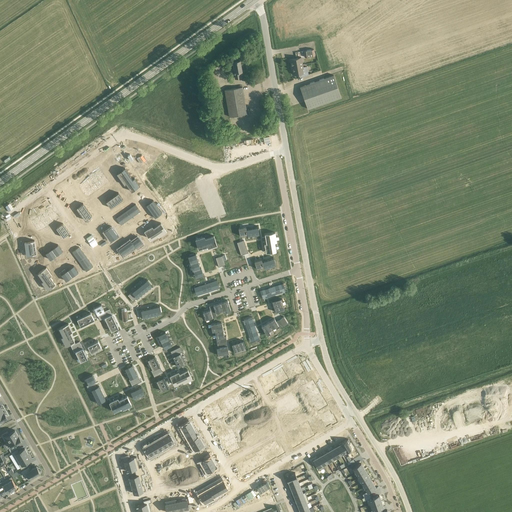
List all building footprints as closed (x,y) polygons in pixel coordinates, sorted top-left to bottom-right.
[(304,51),(305,57),(315,55),(314,49),(304,51)] [(290,59),(292,67),(292,68),(293,68),(294,75),(299,74),(300,78),(309,75),(307,66),(303,67),(301,57),(290,59)] [(241,78),(240,72),(242,71),(240,61),(233,62),(235,72),(234,72),(235,79),(241,78)] [(333,75),(324,78),(300,87),(308,109),(341,97),(333,75)] [(224,90),(229,117),(247,113),(242,87),(224,90)] [(116,164),(105,172),(109,177),(119,169),(116,164)] [(125,168),(117,173),(119,177),(127,172),(125,168)] [(100,171),(97,173),(99,176),(103,182),(104,182),(106,181),(107,180),(100,171)] [(127,172),(119,177),(122,181),(130,175),(127,172)] [(130,175),(122,181),(125,185),(126,184),(133,179),(130,175)] [(99,176),(93,180),(98,187),(99,185),(103,182),(99,176)] [(90,178),(84,182),(89,189),(94,185),(90,178)] [(133,179),(126,184),(129,187),(137,182),(134,178),(133,179)] [(84,182),(80,185),(87,194),(91,192),(89,189),(84,182)] [(137,182),(129,187),(132,191),(140,185),(137,182)] [(79,190),(66,199),(71,205),(83,196),(79,190)] [(148,194),(140,200),(142,202),(143,203),(145,206),(145,205),(152,200),(151,198),(150,197),(148,194)] [(152,200),(145,205),(148,208),(155,204),(155,203),(153,200),(152,200)] [(136,204),(126,211),(128,214),(138,207),(136,204)] [(51,207),(47,209),(49,212),(50,212),(54,218),(58,216),(56,213),(51,207)] [(138,207),(128,214),(131,218),(140,212),(141,211),(138,207)] [(159,210),(152,214),(154,218),(162,212),(160,209),(159,210)] [(126,211),(116,218),(118,221),(128,214),(126,211)] [(49,212),(44,216),(48,223),(54,218),(50,212),(49,212)] [(41,214),(35,218),(39,225),(40,225),(43,223),(45,221),(41,214)] [(128,214),(118,221),(121,225),(122,224),(131,218),(128,214)] [(35,218),(31,221),(38,230),(42,228),(40,225),(39,225),(35,218)] [(161,223),(157,225),(163,233),(167,231),(161,223)] [(153,228),(158,235),(159,236),(163,233),(157,225),(153,228)] [(111,226),(104,231),(106,234),(113,230),(114,229),(111,226)] [(152,226),(148,229),(154,237),(158,235),(153,228),(152,226)] [(148,229),(144,232),(150,240),(154,237),(148,229)] [(115,233),(108,238),(111,241),(118,236),(116,232),(115,233)] [(25,234),(23,234),(23,238),(24,242),(25,242),(25,241),(34,240),(35,240),(37,240),(37,236),(36,233),(34,233),(32,233),(31,233),(29,234),(27,234),(25,234)] [(111,241),(109,242),(112,247),(121,240),(118,236),(111,241)] [(137,239),(135,240),(140,247),(143,245),(138,237),(137,238),(137,239)] [(130,240),(127,242),(127,243),(132,250),(135,248),(131,242),(130,240)] [(131,242),(135,248),(136,249),(140,247),(135,240),(133,242),(132,241),(131,242)] [(244,240),(237,242),(241,255),(248,253),(244,240)] [(79,247),(75,249),(82,259),(86,257),(79,247)] [(121,247),(118,249),(123,256),(126,254),(121,247)] [(75,249),(72,252),(79,262),(82,259),(75,249)] [(42,256),(29,266),(33,272),(47,262),(42,256)] [(223,256),(216,258),(219,267),(226,265),(223,256)] [(86,257),(82,259),(89,269),(93,266),(86,257)] [(82,259),(79,262),(86,271),(89,269),(82,259)] [(46,267),(38,273),(41,277),(49,271),(46,267)] [(49,271),(41,277),(44,281),(50,276),(52,275),(49,271)] [(44,281),(42,282),(45,286),(53,280),(50,276),(44,281)] [(147,279),(143,282),(149,288),(149,289),(152,286),(147,279)] [(53,280),(45,286),(47,289),(56,284),(53,280)] [(143,282),(141,284),(146,291),(149,288),(143,282)] [(141,284),(138,286),(143,293),(146,291),(141,284)] [(138,286),(135,289),(140,296),(143,293),(138,286)] [(135,289),(132,291),(132,292),(137,298),(140,296),(135,289)] [(132,292),(128,296),(133,301),(137,298),(132,292)] [(105,311),(97,315),(100,320),(105,318),(112,314),(109,309),(105,311)] [(276,321),(278,325),(280,328),(288,323),(284,317),(280,319),(276,321)] [(68,323),(59,328),(61,332),(70,328),(68,323)] [(265,324),(261,326),(267,335),(270,333),(269,331),(265,324)] [(70,328),(61,332),(63,336),(71,333),(72,332),(70,328)] [(63,336),(62,337),(64,341),(73,337),(71,333),(63,336)] [(73,337),(64,341),(66,345),(75,341),(73,337)] [(224,337),(216,338),(218,347),(219,347),(227,345),(226,337),(224,337)] [(79,342),(71,346),(74,352),(75,352),(75,351),(82,348),(79,342)] [(180,347),(170,351),(173,356),(180,353),(182,352),(180,347)] [(299,358),(292,362),(292,363),(293,363),(299,374),(303,371),(299,363),(301,362),(299,358)] [(292,363),(288,366),(294,376),(299,374),(293,363),(292,363)] [(152,370),(151,370),(154,377),(163,373),(160,366),(152,370)] [(188,369),(183,371),(188,380),(192,378),(188,369)] [(282,369),(277,372),(282,382),(287,379),(282,369)] [(179,373),(179,374),(183,381),(183,382),(188,380),(183,371),(179,373)] [(178,372),(174,374),(178,383),(183,381),(179,374),(179,373),(178,372)] [(272,375),(277,383),(277,384),(282,382),(277,372),(272,375)] [(174,374),(170,376),(174,385),(178,383),(174,374)] [(272,374),(267,377),(272,386),(273,386),(277,383),(272,375),(272,374)] [(129,379),(132,386),(141,382),(137,375),(129,379)] [(267,377),(262,379),(266,387),(264,388),(267,394),(270,392),(269,391),(274,388),(273,386),(272,386),(267,377)] [(313,381),(304,387),(307,392),(316,386),(313,381)] [(89,385),(86,386),(89,391),(91,390),(96,387),(94,382),(89,385)] [(252,385),(247,388),(252,397),(257,395),(252,385)] [(316,386),(307,392),(309,396),(318,391),(318,392),(319,391),(316,386)] [(247,388),(242,391),(242,392),(248,402),(253,399),(252,397),(247,388)] [(318,391),(309,396),(312,401),(320,396),(318,392),(318,391)] [(242,392),(238,395),(243,404),(244,405),(248,402),(242,392)] [(238,395),(233,397),(238,406),(238,407),(243,404),(238,395)] [(127,396),(123,398),(127,407),(131,405),(127,396)] [(312,401),(310,402),(313,407),(315,406),(323,401),(320,396),(312,401)] [(233,397),(228,400),(233,408),(238,406),(233,397)] [(118,398),(114,400),(118,409),(122,407),(119,400),(118,398)] [(119,400),(122,407),(123,409),(127,407),(123,398),(119,400)] [(114,400),(109,402),(114,411),(118,409),(114,400)] [(228,400),(224,403),(229,413),(235,410),(233,408),(228,400)] [(323,401),(315,406),(318,410),(326,405),(323,401)] [(213,409),(218,417),(217,417),(219,419),(223,417),(224,418),(227,417),(224,411),(221,412),(218,406),(213,409)] [(212,408),(206,412),(208,415),(210,414),(213,420),(217,417),(218,417),(213,409),(212,408)] [(329,412),(321,416),(324,421),(332,416),(329,412)] [(332,416),(324,421),(326,426),(332,423),(333,425),(337,422),(333,416),(332,416)] [(190,421),(179,427),(182,432),(192,426),(190,421)] [(308,424),(303,427),(309,437),(313,434),(308,424)] [(192,426),(182,432),(185,437),(187,436),(195,431),(192,426)] [(303,427),(298,429),(304,440),(309,437),(303,427)] [(298,429),(293,432),(299,443),(299,442),(304,440),(298,429)] [(7,431),(2,434),(7,443),(18,436),(15,430),(9,434),(7,431)] [(195,431),(187,436),(189,440),(198,436),(195,431)] [(224,435),(220,437),(224,444),(225,443),(234,438),(235,438),(236,437),(233,432),(225,437),(224,435)] [(293,432),(288,435),(293,442),(291,443),(293,447),(300,443),(299,442),(299,443),(293,432)] [(169,433),(164,436),(170,447),(175,444),(169,433)] [(18,436),(7,443),(10,448),(9,449),(11,452),(17,448),(15,445),(22,441),(18,435),(18,436)] [(198,436),(189,440),(192,445),(201,440),(199,435),(198,436)] [(164,436),(159,439),(165,449),(170,447),(164,436)] [(234,438),(225,443),(228,448),(236,443),(237,443),(235,438),(234,438)] [(159,439),(155,442),(159,450),(160,452),(165,449),(159,439)] [(348,439),(341,443),(346,451),(351,449),(348,444),(350,443),(348,439)] [(201,440),(192,445),(195,450),(200,447),(201,449),(205,447),(201,440)] [(155,442),(150,444),(155,453),(155,452),(159,450),(155,442)] [(236,443),(228,448),(231,453),(239,448),(236,443)] [(276,443),(271,445),(277,455),(277,456),(284,453),(282,449),(280,450),(276,443)] [(339,445),(337,446),(342,454),(346,451),(341,443),(339,444),(339,445)] [(150,444),(145,447),(151,457),(156,454),(155,452),(155,453),(150,444)] [(271,445),(266,448),(272,458),(277,455),(271,445)] [(337,446),(333,449),(337,457),(342,454),(337,446)] [(17,449),(12,452),(16,461),(28,454),(25,448),(18,452),(17,449)] [(266,448),(262,451),(267,461),(272,458),(266,448)] [(333,449),(328,452),(332,459),(337,457),(333,449)] [(262,451),(257,454),(258,456),(263,463),(267,461),(262,451)] [(328,452),(323,454),(328,462),(332,459),(328,452)] [(28,454),(16,461),(21,469),(27,466),(25,463),(31,459),(28,454)] [(323,454),(318,457),(323,465),(328,462),(323,454)] [(207,459),(201,463),(204,468),(214,462),(210,455),(206,457),(207,459)] [(258,456),(254,458),(258,466),(263,463),(258,456)] [(127,457),(123,458),(125,466),(138,462),(136,457),(128,459),(127,457)] [(318,457),(312,461),(314,465),(316,464),(319,470),(324,467),(323,465),(318,457)] [(254,458),(249,461),(253,469),(258,466),(254,458)] [(244,463),(244,464),(249,471),(253,469),(249,461),(244,463)] [(138,462),(125,466),(126,471),(134,469),(135,472),(143,470),(142,470),(142,467),(139,467),(138,462)] [(204,468),(202,468),(207,476),(214,472),(212,469),(217,467),(214,462),(204,468)] [(244,462),(239,465),(242,471),(240,472),(243,476),(249,472),(249,471),(244,464),(244,463),(244,462)] [(361,463),(352,469),(355,474),(356,473),(364,468),(361,463)] [(28,468),(21,472),(23,475),(25,474),(28,480),(34,476),(35,477),(37,475),(37,474),(40,473),(36,466),(30,470),(28,468)] [(364,468),(356,473),(358,477),(367,473),(364,468)] [(136,475),(129,477),(131,483),(141,480),(143,480),(141,474),(145,473),(144,470),(142,470),(143,470),(135,472),(136,475)] [(289,473),(285,474),(288,481),(297,478),(295,472),(290,474),(289,473)] [(358,477),(356,478),(359,484),(361,482),(369,477),(367,473),(358,477)] [(11,477),(6,480),(12,490),(17,487),(11,477)] [(369,477),(361,482),(364,487),(372,482),(369,477)] [(222,478),(217,481),(218,483),(223,491),(228,488),(222,478)] [(297,478),(288,481),(289,484),(290,484),(291,486),(299,483),(297,478)] [(2,483),(1,483),(7,492),(7,493),(12,490),(6,480),(2,483)] [(141,480),(131,483),(132,488),(143,485),(141,480)] [(367,491),(362,494),(364,497),(370,493),(368,491),(375,487),(372,482),(364,487),(367,491)] [(214,486),(218,494),(223,491),(218,483),(214,486)] [(299,483),(291,486),(293,491),(301,488),(299,483)] [(213,484),(208,487),(209,489),(214,496),(218,494),(214,486),(213,484)] [(143,485),(132,488),(134,493),(145,490),(144,485),(143,485)] [(301,488),(293,491),(295,496),(303,493),(303,492),(301,488)] [(203,489),(198,492),(202,499),(201,500),(203,504),(209,500),(204,491),(205,491),(203,489)] [(205,491),(204,491),(209,500),(214,497),(214,496),(209,489),(205,491)] [(303,493),(295,496),(297,501),(307,497),(305,492),(303,492),(303,493)] [(363,497),(362,498),(363,501),(366,500),(368,506),(369,505),(381,501),(379,495),(371,498),(370,493),(364,497),(363,497)] [(307,497),(297,501),(299,506),(307,503),(309,502),(307,497)] [(187,498),(181,499),(181,500),(183,509),(191,508),(190,503),(188,504),(187,498)] [(144,504),(136,506),(138,511),(150,508),(149,503),(151,502),(150,499),(143,501),(144,504)] [(371,510),(369,511),(376,511),(375,509),(383,507),(381,501),(369,505),(371,510)] [(307,503),(299,506),(301,511),(309,508),(307,503)]
